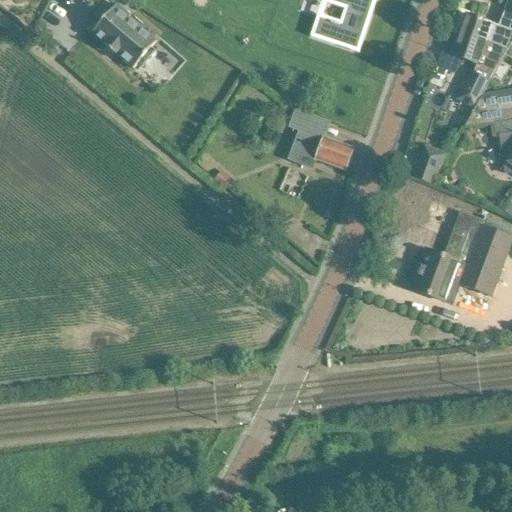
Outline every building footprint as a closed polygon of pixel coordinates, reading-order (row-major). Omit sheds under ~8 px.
[(323,0),(311,38),(359,54),(376,0),(323,0)] [(116,55),(133,70),(138,64),(142,68),(155,52),(151,49),(156,43),(128,20),(130,18),(116,6),(92,35),(106,46),(105,47),(115,56),(116,55)] [(499,27),(465,15),(457,39),(476,45),(478,39),(507,50),(511,34),(511,12),(506,10),(499,27)] [(476,45),(457,39),(451,56),(477,65),(476,72),(470,71),(455,99),(473,107),(499,63),(507,50),(478,39),(476,45)] [(465,128),(491,124),(511,121),(511,107),(498,110),(496,98),(480,100),(465,128)] [(318,120),(296,112),(290,128),(300,132),(289,161),(313,169),(316,161),(345,171),(353,150),(313,135),(318,120)] [(511,121),(491,124),(493,137),(498,137),(504,174),(511,173),(511,121)] [(448,155),(424,146),(412,179),(431,186),(448,155)] [(297,199),(307,177),(289,169),(279,191),(297,199)] [(213,181),(224,191),(233,181),(222,172),(213,181)] [(412,290),(412,291),(444,303),(452,283),(492,298),(511,242),(511,226),(485,217),(483,221),(460,213),(444,257),(426,251),(420,268),(425,269),(417,292),(412,290)] [(472,294),(466,309),(486,316),(492,302),(472,294)] [(331,443),(348,444),(348,432),(332,431),(331,443)] [(330,470),(347,471),(348,449),(331,448),(330,470)]
